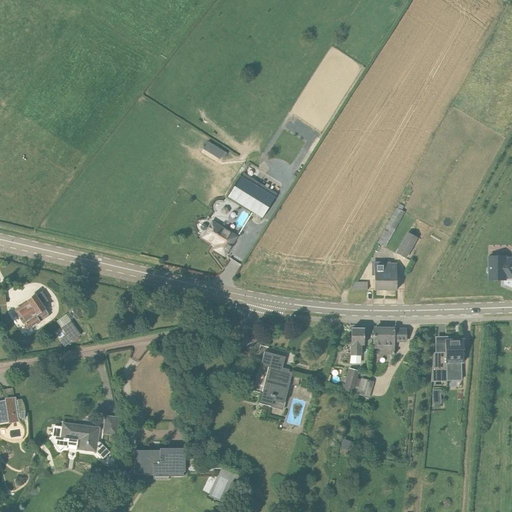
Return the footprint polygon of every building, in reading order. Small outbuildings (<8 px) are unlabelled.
[(223,152),(207,143),(202,153),(218,162),(223,152)] [(275,198),(240,176),(228,197),(263,219),(275,198)] [(385,247),(404,212),(401,211),(397,208),(396,208),(377,243),(385,247)] [(224,256),(236,237),(212,222),(203,237),(217,245),(214,250),(224,256)] [(408,230),(396,252),(407,258),(419,237),(408,230)] [(500,281),(504,281),(505,281),(505,280),(505,279),(511,278),(511,258),(505,259),(505,257),(488,257),(488,267),(486,269),(486,273),(488,275),(488,281),(500,281)] [(396,291),(396,264),(374,263),(374,291),(396,291)] [(367,291),(367,282),(355,283),(351,290),(367,291)] [(30,330),(51,317),(36,296),(28,301),(29,303),(26,306),(26,307),(19,311),(23,317),(21,319),(24,324),(25,323),(30,330)] [(72,342),(81,335),(72,322),(63,328),(72,342)] [(361,356),(361,346),(364,346),(364,329),(351,329),(351,345),(350,345),(350,356),(351,356),(360,356),(361,356)] [(405,343),(405,330),(374,329),(373,349),(380,349),(380,355),(394,355),(394,343),(405,343)] [(447,382),(446,373),(461,372),(461,363),(463,363),(463,350),(464,350),(463,340),(453,341),(453,338),(445,338),(445,341),(445,353),(434,353),(431,382),(447,382)] [(283,411),(285,402),(284,402),(292,373),(282,370),(285,358),(264,352),(261,364),(261,366),(268,368),(259,403),(270,407),(270,408),(283,411)] [(352,393),(353,393),(357,379),(359,371),(349,369),(345,386),(340,384),(338,389),(346,391),(352,393)] [(360,380),(357,379),(353,393),(369,398),(374,382),(360,378),(360,380)] [(9,424),(19,422),(14,398),(5,400),(5,402),(0,403),(0,424),(8,423),(9,424)] [(105,418),(105,414),(114,414),(114,408),(110,408),(110,412),(99,411),(99,418),(105,418)] [(117,435),(119,422),(119,418),(106,417),(103,433),(117,435)] [(95,453),(99,429),(63,424),(61,439),(69,439),(68,445),(76,446),(76,450),(95,453)] [(352,453),(355,443),(342,439),(340,449),(352,453)] [(169,449),(169,447),(160,447),(160,454),(141,455),(141,454),(132,454),(132,465),(132,468),(159,468),(159,471),(159,473),(175,473),(175,474),(182,474),(182,473),(184,473),(183,463),(185,463),(185,448),(169,449)] [(216,477),(211,475),(203,490),(219,499),(233,472),(222,466),(216,477)]
